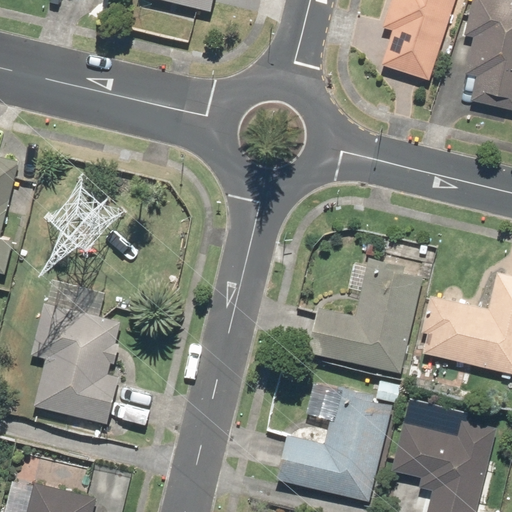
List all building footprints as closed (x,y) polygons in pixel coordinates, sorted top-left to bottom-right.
[(210,0),(155,0),(208,12),(210,0)] [(424,82),(453,0),(385,0),(377,24),(392,29),(379,66),(424,82)] [(511,0),(469,0),(462,34),(468,36),(460,70),(472,73),(466,99),(511,109),(511,0)] [(0,236),(13,160),(0,157),(0,274),(3,275),(9,238),(0,236)] [(421,278),(400,272),(402,266),(373,257),(371,264),(353,258),(345,287),(357,291),(350,315),(317,306),(305,349),(393,375),(421,278)] [(144,276),(117,270),(108,304),(135,311),(144,276)] [(487,305),(426,292),(418,330),(426,331),(421,355),(511,374),(511,275),(494,272),(487,305)] [(103,290),(48,277),(28,357),(41,360),(29,406),(105,425),(116,377),(108,374),(111,361),(114,362),(124,322),(97,315),(103,290)] [(367,506),(398,387),(382,382),(378,398),(336,387),(320,448),(286,439),(274,481),(367,506)] [(411,420),(398,418),(389,470),(417,474),(415,490),(431,493),(427,511),(473,511),(489,426),(456,420),(458,409),(414,402),(411,420)] [(95,511),(100,497),(32,479),(23,511),(95,511)]
